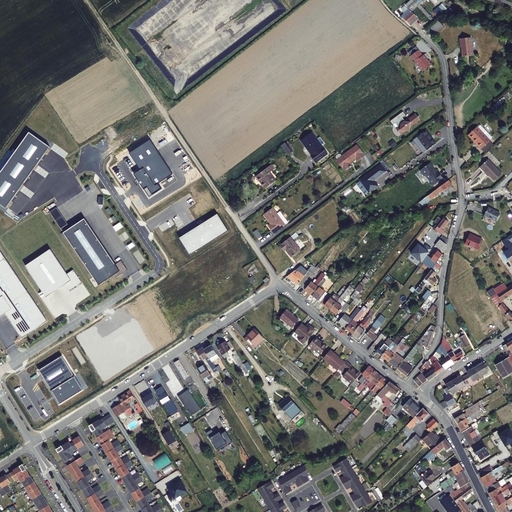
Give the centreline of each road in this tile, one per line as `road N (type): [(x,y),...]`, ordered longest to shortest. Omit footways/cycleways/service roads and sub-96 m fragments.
road 1 (residential): [(0,372),(161,266),(91,159)]
road 2 (residential): [(279,283),(72,417)]
road 3 (track): [(101,21),(217,194)]
road 4 (residential): [(403,385),(438,336),(461,197)]
road 5 (residential): [(422,34),(443,57),(461,197)]
road 6 (residential): [(403,385),(279,283)]
road 7 (residential): [(419,395),(441,416),(491,511)]
